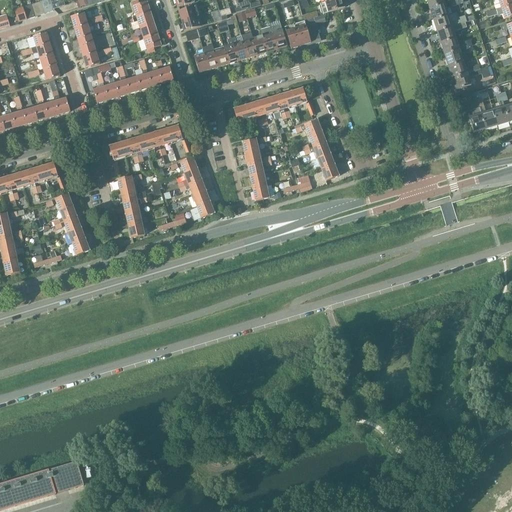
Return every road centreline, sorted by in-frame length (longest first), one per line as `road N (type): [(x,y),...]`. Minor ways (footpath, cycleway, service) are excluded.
road 1 (residential): [(0,400),(511,247)]
road 2 (tertiary): [(294,222),(210,233),(0,296)]
road 3 (tertiary): [(0,320),(253,243)]
road 4 (residential): [(511,145),(453,150),(404,0)]
road 5 (tertiary): [(253,243),(422,196)]
road 6 (residential): [(90,133),(55,27),(0,37)]
road 7 (residential): [(419,186),(373,49)]
road 8 (tertiary): [(419,186),(294,222)]
road 9 (residential): [(374,159),(355,166),(315,66)]
